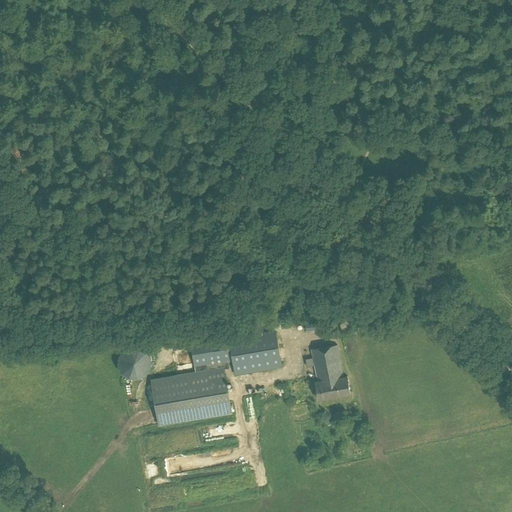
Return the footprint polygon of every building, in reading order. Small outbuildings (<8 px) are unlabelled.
[(305,320),(306,330),(322,328),(321,318),(305,320)] [(282,367),(276,329),(191,344),(195,372),(158,378),(151,380),(158,425),(166,424),(232,413),(225,369),(229,368),(228,362),(233,361),(235,375),(282,367)] [(344,377),(338,344),(311,349),(317,382),(315,382),(318,399),(350,393),(347,376),(344,377)] [(138,379),(141,377),(146,375),(151,368),(152,359),(148,351),(140,346),(131,345),(124,349),(118,356),(118,366),(122,373),(129,378),(138,379)] [(183,469),(182,461),(160,464),(162,476),(166,476),(166,471),(183,469)]
